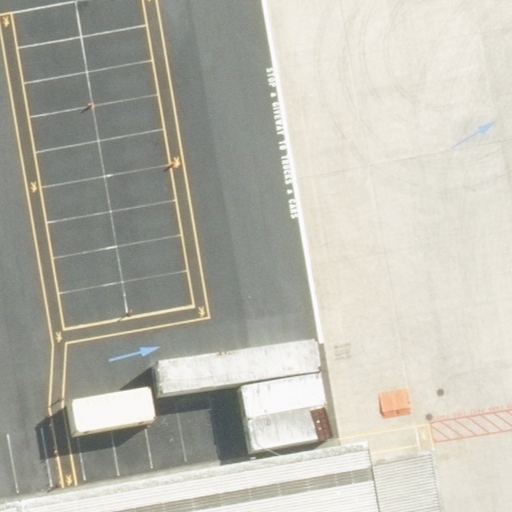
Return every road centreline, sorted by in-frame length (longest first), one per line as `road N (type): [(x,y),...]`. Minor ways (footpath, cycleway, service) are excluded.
road 1 (unknown): [(475,206),(370,250),(272,277),(66,309),(37,308),(0,286)]
road 2 (unknown): [(475,206),(511,432)]
